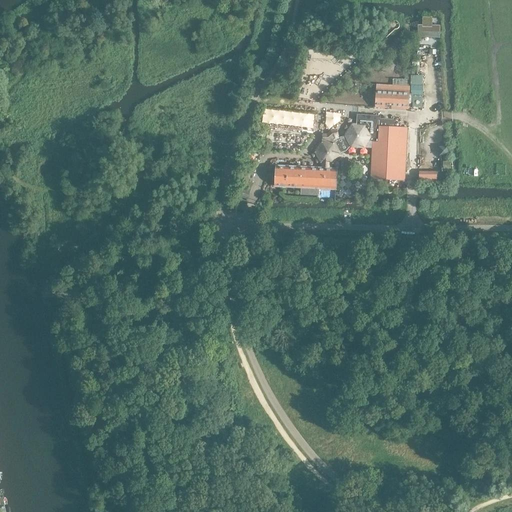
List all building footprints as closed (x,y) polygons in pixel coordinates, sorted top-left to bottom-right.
[(441,36),(442,24),(434,24),(434,16),(424,15),(424,24),(420,23),(419,35),(441,36)] [(408,106),(409,90),(377,88),(376,105),(408,106)] [(270,110),(269,118),(309,120),(309,112),(270,110)] [(336,189),(337,169),(331,168),(332,163),(333,163),(340,153),(346,151),(347,149),(350,146),(351,147),(364,147),(372,147),(370,178),(404,180),(407,127),(392,127),(392,122),(380,121),(380,116),(358,115),(357,124),(352,124),(345,135),(345,136),(334,139),(333,140),(332,142),(322,142),(316,152),(321,163),(321,168),(277,165),(276,186),(302,187),(302,191),(309,192),(309,188),(336,189)] [(437,183),(437,172),(428,172),(427,174),(419,174),(419,182),(437,183)]
